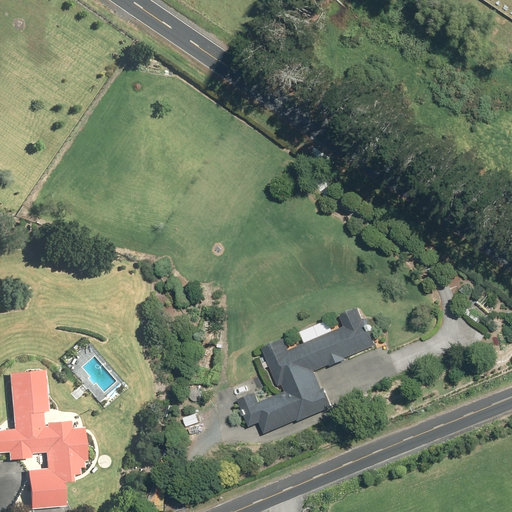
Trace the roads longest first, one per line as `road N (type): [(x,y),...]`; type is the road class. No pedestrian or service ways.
road 1 (unclassified): [(136,0),(511,256)]
road 2 (residential): [(511,380),(213,511)]
